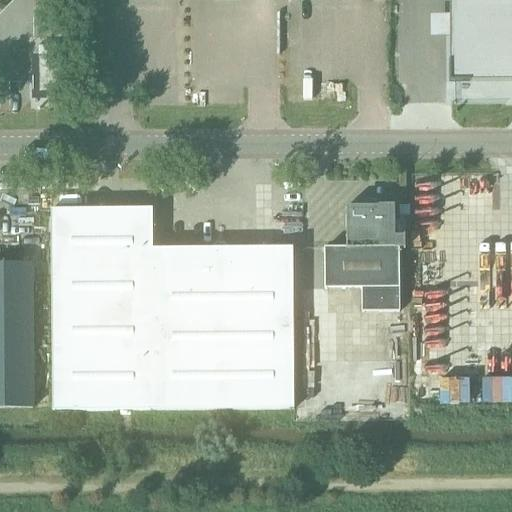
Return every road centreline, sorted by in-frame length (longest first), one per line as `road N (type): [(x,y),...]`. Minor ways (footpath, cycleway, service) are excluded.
road 1 (unclassified): [(0,147),(511,146)]
road 2 (unknown): [(420,146),(416,0)]
